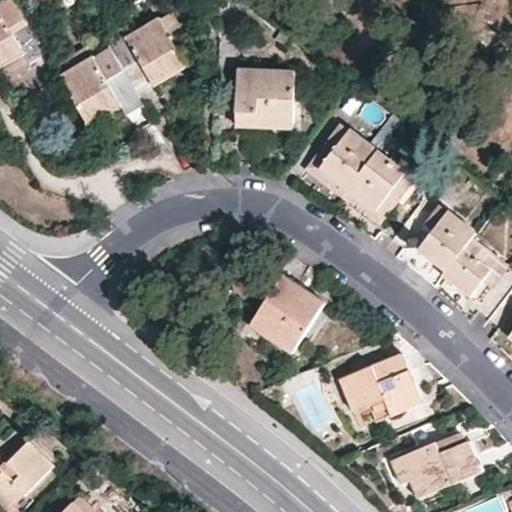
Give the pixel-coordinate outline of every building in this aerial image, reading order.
[(9,0),(0,5),(0,64),(24,52),(40,42),(14,0),(9,0)] [(156,84),(189,67),(175,42),(186,36),(173,14),(128,40),(142,61),(124,71),(139,94),(156,84)] [(124,71),(142,61),(128,40),(119,25),(102,34),(111,48),(124,71)] [(46,52),(40,42),(24,52),(29,61),(46,52)] [(61,76),(94,58),(85,43),(53,61),(61,76)] [(139,94),(124,71),(111,48),(94,58),(61,76),(89,121),(122,103),(139,94)] [(24,52),(0,64),(0,85),(1,86),(33,68),(29,61),(24,52)] [(241,68),(240,116),(259,116),(259,124),(297,126),(299,71),(241,68)] [(156,84),(139,94),(144,102),(161,93),(156,84)] [(139,94),(122,103),(127,111),(144,102),(139,94)] [(259,116),(240,116),(239,123),(259,124),(259,116)] [(347,194),(352,188),(325,167),(355,129),(345,122),(311,166),(347,194)] [(352,188),(381,150),(355,129),(325,167),(352,188)] [(409,173),(381,150),(352,188),(380,210),(409,173)] [(380,210),(352,188),(347,194),(384,223),(417,179),(409,173),(380,210)] [(439,229),(451,213),(444,207),(430,224),(439,229)] [(477,237),(479,234),(451,213),(439,229),(423,249),(450,270),(477,237)] [(504,258),(477,237),(450,270),(447,275),(474,295),(490,275),(502,259),(504,258)] [(511,266),(502,259),(490,275),(498,282),(511,266)] [(284,274),(250,325),(293,352),(326,300),(284,274)] [(341,379),(356,411),(371,405),(378,421),(415,404),(394,357),(341,379)] [(478,473),(465,443),(460,433),(392,460),(403,484),(412,480),(419,497),(478,473)] [(0,463),(0,511),(8,511),(56,465),(29,439),(2,466),(0,463)] [(471,441),(465,443),(478,473),(484,470),(471,441)] [(97,511),(80,496),(63,511),(97,511)]
